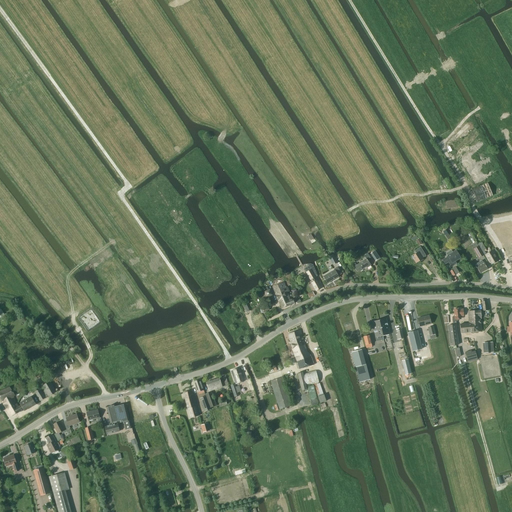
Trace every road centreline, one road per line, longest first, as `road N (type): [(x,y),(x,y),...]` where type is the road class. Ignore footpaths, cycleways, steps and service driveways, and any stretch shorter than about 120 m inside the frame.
road 1 (track): [(511,288),(498,243),(351,0)]
road 2 (unclassified): [(289,325),(284,313),(340,288),(511,288)]
road 3 (tertiary): [(289,325),(368,299),(511,301)]
road 4 (track): [(231,362),(118,193)]
road 5 (tertiary): [(0,445),(70,405),(154,386)]
road 6 (track): [(308,231),(364,202),(466,186)]
road 7 (tertiary): [(154,386),(237,360),(289,325)]
road 8 (unclassified): [(202,511),(154,386)]
